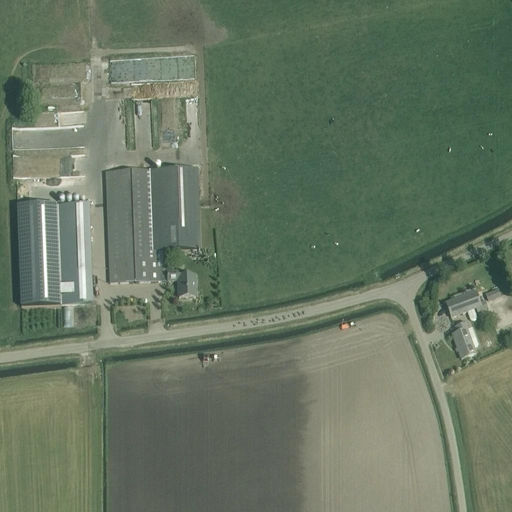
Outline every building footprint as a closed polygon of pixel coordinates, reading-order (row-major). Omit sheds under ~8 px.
[(188,115),(199,116),(200,101),(189,100),(188,115)] [(105,174),(110,285),(160,283),(159,268),(167,267),(167,253),(197,251),(194,170),(105,174)] [(39,206),(17,207),(20,308),(44,307),(61,307),(80,306),(80,296),(76,205),(57,206),(39,206)] [(160,283),(178,282),(179,299),(196,299),(195,277),(183,277),(182,272),(167,273),(167,267),(159,268),(160,283)] [(487,283),(491,292),(503,287),(499,278),(487,283)] [(467,313),(470,320),(470,321),(471,322),(472,322),(473,323),(474,323),(474,322),(475,322),(476,321),(476,320),(477,320),(477,319),(477,318),(474,311),(476,310),(478,314),(488,310),(487,306),(486,306),(484,301),(479,303),(475,293),(445,304),(451,319),(467,313)] [(467,324),(464,325),(454,329),(456,335),(452,336),(461,361),(476,355),(473,348),(478,346),(475,338),(470,340),(467,332),(469,331),(467,324)]
